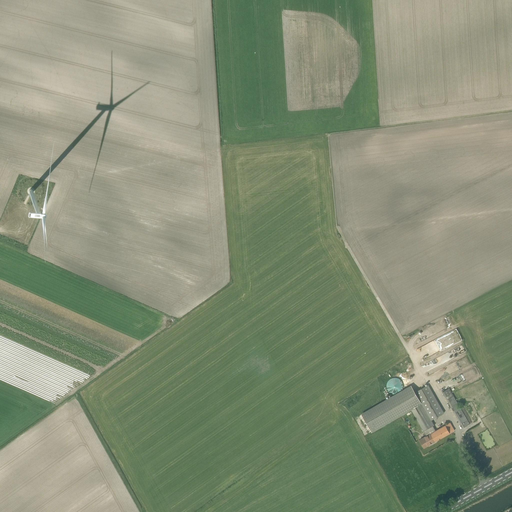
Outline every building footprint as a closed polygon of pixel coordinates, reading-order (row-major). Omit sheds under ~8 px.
[(443,349),(462,341),(456,328),(445,333),(443,330),(414,344),(422,360),(434,355),(435,356),(437,355),(438,356),(445,353),(443,349)] [(428,369),(440,364),(438,358),(426,364),(428,369)] [(399,379),(397,379),(396,378),(395,378),(394,378),(392,378),(391,379),(389,380),(388,381),(387,382),(387,384),(386,385),(386,387),(387,388),(387,390),(388,391),(389,392),(390,393),(391,394),(392,394),(394,394),(395,394),(396,394),(397,394),(398,393),(399,393),(400,392),(401,391),(402,389),(402,387),(403,386),(402,384),(402,383),(401,382),(400,380),(399,379)] [(427,385),(415,392),(421,403),(431,420),(444,413),(427,385)] [(371,432),(411,409),(421,403),(415,392),(411,386),(361,415),(371,432)] [(449,389),(447,390),(442,392),(463,428),(469,424),(449,389)] [(425,432),(426,432),(428,435),(419,440),(424,448),(454,431),(450,423),(434,432),(431,427),(434,425),(431,420),(421,403),(411,409),(425,432)]
